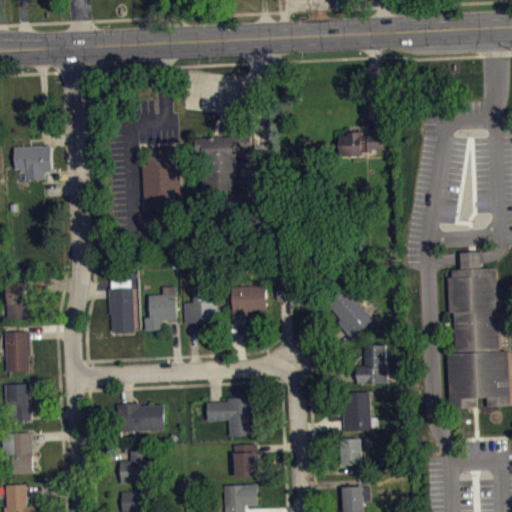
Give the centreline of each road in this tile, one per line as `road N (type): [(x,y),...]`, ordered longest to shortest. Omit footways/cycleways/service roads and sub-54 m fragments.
road 1 (primary): [(0,46),(511,25)]
road 2 (residential): [(82,511),(73,323),(84,278),(72,44)]
road 3 (residential): [(77,376),(294,367)]
road 4 (residential): [(301,511),(294,367)]
